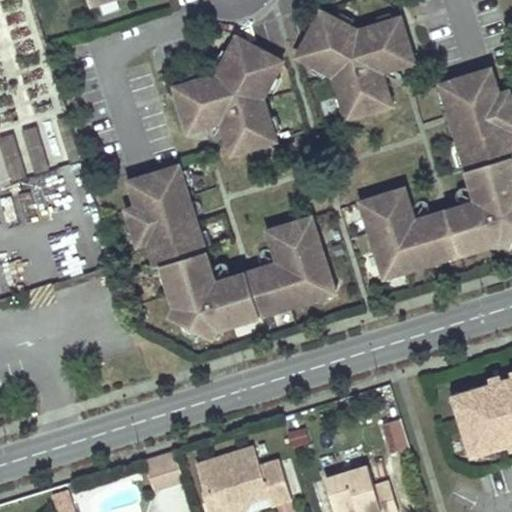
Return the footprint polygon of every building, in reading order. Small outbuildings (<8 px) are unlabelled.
[(322,11),(298,57),(336,76),(349,118),(394,104),(386,81),(360,67),(357,58),(366,56),(392,69),(416,62),(401,17),(360,30),(322,11)] [(285,60),(239,35),(220,73),(178,86),(192,131),(215,123),(229,97),(238,94),(240,103),(226,129),(233,154),(279,140),(265,97),(285,60)] [(392,69),(366,56),(357,58),(360,67),(386,81),(384,71),(392,69)] [(492,66),(441,81),(451,109),(457,108),(460,118),(478,113),(482,126),(465,131),(468,142),(462,144),(476,191),(495,203),(488,215),(471,204),(426,217),(417,235),(405,229),(414,211),(406,188),(363,201),(369,222),(375,220),(378,232),(373,234),(383,267),(395,274),(432,263),(430,257),(440,255),(442,260),(481,248),(479,242),(488,239),(490,245),(500,242),(511,247),(511,92),(510,87),(500,90),(492,66)] [(240,103),(238,94),(229,97),(215,123),(224,121),(226,129),(240,103)] [(478,113),(460,118),(457,108),(451,109),(462,144),(468,142),(465,131),(482,126),(478,113)] [(326,248),(320,250),(316,238),(322,236),(316,215),(272,229),(279,252),(297,263),(289,275),(272,263),(229,276),(221,295),(209,290),(217,270),(201,221),(196,222),(192,212),(175,217),(171,204),(188,199),(185,188),(190,186),(191,186),(183,160),(132,177),(140,201),(129,204),(130,208),(142,246),(152,242),(159,263),(165,262),(171,281),(177,279),(180,289),(174,291),(177,301),(171,313),(218,338),(225,327),(235,324),(233,318),(243,315),(244,321),(284,309),(282,303),(291,300),(293,306),(329,295),(336,282),(326,248)] [(201,221),(190,186),(185,188),(188,199),(171,204),(175,217),(192,212),(196,222),(201,221)] [(495,203),(476,191),(479,201),(471,204),(488,215),(495,203)] [(426,217),(416,219),(414,211),(405,229),(417,235),(426,217)] [(378,232),(375,220),(369,222),(373,234),(378,232)] [(326,248),(322,236),(316,238),(320,250),(326,248)] [(490,245),(488,239),(479,242),(481,248),(490,245)] [(297,263),(279,252),(281,260),(272,263),(289,275),(297,263)] [(442,260),(440,255),(430,257),(432,263),(442,260)] [(229,276),(220,278),(217,270),(209,290),(221,295),(229,276)] [(180,289),(177,279),(171,281),(174,291),(180,289)] [(293,306),(291,300),(282,303),(284,309),(293,306)] [(244,321),(243,315),(233,318),(235,324),(244,321)] [(511,372),(463,389),(459,395),(474,444),(482,448),(511,439),(511,372)] [(410,449),(402,419),(386,424),(395,453),(410,449)] [(306,427),(289,432),(293,448),(310,443),(306,427)] [(204,492),(211,511),(238,511),(249,502),(270,496),(273,506),(292,499),(279,460),(261,465),(254,446),(199,464),(207,491),(204,492)] [(187,483),(176,450),(146,459),(156,493),(187,483)] [(370,468),(329,481),(338,511),(380,511),(383,511),(399,511),(390,483),(376,487),(370,468)] [(58,504),(73,499),(70,488),(54,493),(58,504)] [(77,511),(78,511),(73,499),(58,504),(60,511),(77,511)]
